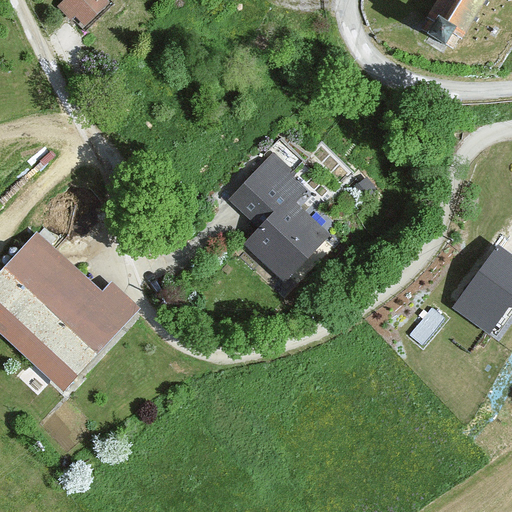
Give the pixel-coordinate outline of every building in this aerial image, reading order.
[(104,0),(70,0),(63,7),(83,28),(108,3),(104,0)] [(440,0),(431,16),(433,18),(425,30),(434,36),(455,48),(462,35),(466,37),(488,0),(440,0)] [(317,237),(284,209),(296,195),(264,167),(233,203),(266,231),(251,247),(284,275),(317,237)] [(0,331),(64,390),(139,308),(113,284),(103,295),(37,235),(0,275),(0,331)] [(511,313),(511,260),(497,250),(455,307),(468,317),(451,340),(470,354),(488,328),(497,334),(511,313)] [(407,336),(424,350),(449,319),(432,305),(407,336)]
